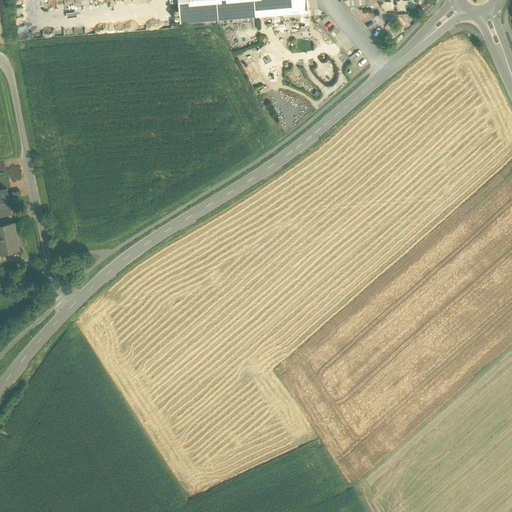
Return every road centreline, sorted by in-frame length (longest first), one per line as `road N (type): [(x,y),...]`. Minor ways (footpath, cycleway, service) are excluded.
road 1 (tertiary): [(62,315),(119,261),(297,147),(460,4)]
road 2 (unclassified): [(0,61),(62,315)]
